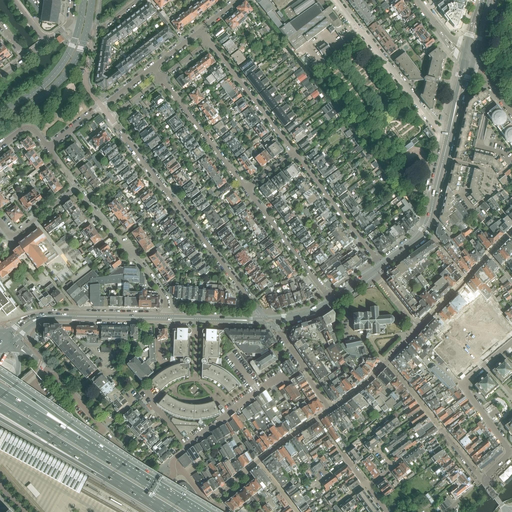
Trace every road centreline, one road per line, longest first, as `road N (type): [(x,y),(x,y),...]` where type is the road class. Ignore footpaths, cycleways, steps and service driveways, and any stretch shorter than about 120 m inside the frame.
road 1 (residential): [(260,318),(109,117)]
road 2 (residential): [(483,480),(510,452),(462,382),(511,341)]
road 3 (residential): [(335,0),(447,140)]
road 4 (residential): [(76,187),(165,297),(165,318)]
road 5 (residential): [(380,265),(294,152)]
road 6 (residential): [(246,189),(331,301)]
road 7 (residential): [(294,152),(208,41)]
road 8 (residential): [(161,78),(246,189)]
road 9 (secondary): [(0,123),(67,73),(88,21)]
road 10 (motorway): [(0,408),(113,477)]
road 11 (tertiary): [(36,319),(165,318)]
road 12 (tertiary): [(380,265),(423,231),(442,160)]
road 13 (motorway): [(0,419),(113,477)]
road 14 (motorway): [(194,511),(86,446)]
